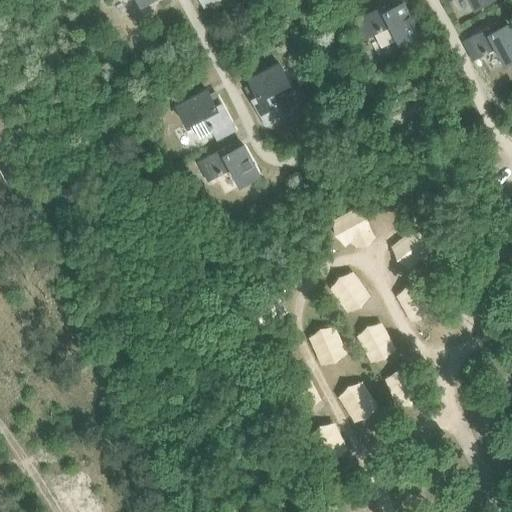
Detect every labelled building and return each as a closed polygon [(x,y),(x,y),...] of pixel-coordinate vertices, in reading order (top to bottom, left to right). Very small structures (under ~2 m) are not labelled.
[(439,0),(442,4),(449,0),(450,0),(470,0),(475,10),(492,0),(439,0)] [(364,16),(357,20),(366,38),(374,34),(381,47),(397,39),(400,44),(419,34),(403,3),(395,7),(392,2),(364,16)] [(470,38),(463,41),(473,60),(496,48),(505,66),(511,61),(511,32),(508,25),(500,29),(497,23),(470,38)] [(252,88),(247,91),(261,119),(265,126),(283,116),(280,109),(271,93),(289,83),(279,64),(248,80),(252,88)] [(207,90),(176,107),(186,126),(191,123),(199,139),(212,132),(216,140),(235,130),(231,123),(217,95),(211,98),(207,90)] [(205,159),(198,163),(207,181),(231,168),(240,186),(259,176),(243,146),(235,150),(232,144),(205,159)] [(340,210),(346,226),(362,221),(356,204),(340,210)] [(422,236),(408,248),(419,261),(433,250),(422,236)] [(344,312),(360,303),(352,287),(335,296),(344,312)] [(360,339),(376,331),(368,315),(352,323),(360,339)] [(313,331),(318,348),(341,340),(336,324),(313,331)] [(352,362),(336,372),(346,390),(363,379),(352,362)] [(351,402),(354,410),(375,401),(371,393),(351,402)] [(489,454),(500,448),(492,434),(481,440),(489,454)] [(392,488),(401,503),(423,490),(414,475),(392,488)]
